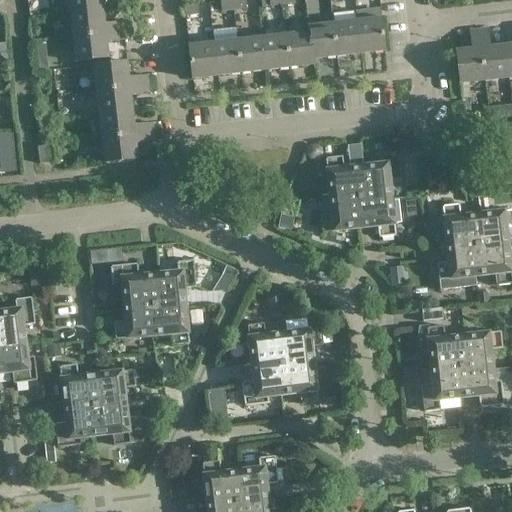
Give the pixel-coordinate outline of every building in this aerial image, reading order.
[(69,0),(71,13),(104,10),(103,0),(69,0)] [(234,10),(233,0),(220,2),(221,12),(234,10)] [(245,0),(232,0),(233,0),(234,10),(247,9),(245,0)] [(257,0),(258,8),(266,7),(264,0),(257,0)] [(185,16),(198,15),(197,4),(183,6),(185,16)] [(71,13),(73,37),(123,31),(122,22),(106,24),(104,10),(71,13)] [(384,51),(381,18),(356,21),(360,54),(384,51)] [(336,57),(360,54),(356,21),(332,24),(336,57)] [(336,57),(332,24),(308,26),(309,32),(312,59),(313,59),(336,57)] [(488,28),(479,29),(485,81),(509,79),(505,45),(491,47),(488,28)] [(470,30),(472,49),(456,51),(459,84),(485,81),(479,29),(470,30)] [(108,43),(124,41),(123,31),(73,37),(76,61),(109,57),(108,43)] [(313,65),(313,59),(312,59),(309,32),(285,35),(289,68),(313,65)] [(265,70),(289,68),(285,35),(262,38),(265,70)] [(262,38),(238,40),(242,73),(265,70),(262,38)] [(242,73),(238,40),(214,43),(218,76),(242,73)] [(193,79),(218,76),(214,43),(190,46),(193,79)] [(36,59),(37,71),(37,72),(38,72),(48,71),(48,70),(47,57),(36,59)] [(129,78),(127,64),(94,67),(97,91),(148,85),(147,76),(129,78)] [(97,91),(100,115),(133,111),(131,96),(149,94),(148,85),(97,91)] [(496,107),(488,108),(490,120),(497,118),(496,107)] [(68,112),(65,108),(59,113),(63,117),(68,112)] [(152,123),(134,126),(133,111),(100,115),(103,138),(153,133),(152,123)] [(0,133),(0,148),(14,147),(13,133),(0,133)] [(154,142),(153,133),(103,138),(105,163),(138,159),(137,144),(154,142)] [(37,147),(40,164),(55,162),(53,145),(37,147)] [(317,145),(309,145),(306,150),(306,155),(311,160),(318,159),(322,154),(321,148),(317,145)] [(363,167),(358,167),(362,197),(392,194),(390,181),(402,180),(399,152),(383,154),(384,164),(363,167)] [(362,197),(358,167),(345,169),(343,157),(326,159),(331,201),(362,197)] [(433,161),(420,174),(427,181),(440,169),(433,161)] [(440,193),(450,182),(443,176),(433,186),(440,193)] [(392,199),(392,194),(362,197),(365,228),(378,226),(380,238),(397,236),(395,223),(401,223),(398,199),(392,199)] [(362,197),(331,201),(333,214),(321,216),(323,233),(365,228),(362,197)] [(460,205),(442,207),(446,249),(448,249),(478,245),(475,215),(461,217),(460,205)] [(511,210),(475,215),(478,245),(509,242),(507,228),(511,227),(511,210)] [(281,214),(278,228),(292,231),(294,217),(281,214)] [(511,247),(510,248),(509,242),(478,245),(482,276),(495,274),(497,286),(511,284),(511,247)] [(478,245),(448,249),(449,262),(437,264),(441,291),(477,286),(475,276),(482,276),(478,245)] [(106,250),(107,264),(123,262),(121,248),(106,250)] [(176,262),(177,270),(150,273),(153,304),(187,301),(186,289),(196,288),(193,260),(176,262)] [(39,286),(50,284),(48,262),(36,264),(39,286)] [(150,273),(138,274),(137,264),(110,267),(112,286),(113,286),(113,284),(120,283),(122,307),(153,304),(150,273)] [(226,266),(222,276),(232,281),(238,271),(226,266)] [(389,268),(391,285),(404,284),(403,267),(389,268)] [(477,294),(478,305),(489,303),(488,292),(477,294)] [(281,297),(268,299),(270,318),(283,317),(281,297)] [(0,343),(26,340),(24,327),(36,325),(33,298),(15,300),(17,311),(0,312),(0,343)] [(190,334),(187,301),(153,304),(156,338),(171,336),(172,346),(189,345),(188,335),(190,334)] [(122,307),(124,322),(114,323),(115,340),(125,339),(126,341),(156,338),(153,304),(122,307)] [(469,306),(461,307),(462,315),(470,314),(469,306)] [(443,320),(442,308),(422,310),(423,322),(443,320)] [(284,364),(280,334),(267,336),(265,324),(248,326),(253,368),(284,364)] [(422,339),(420,339),(420,344),(422,344),(423,348),(425,353),(430,352),(432,370),(463,367),(459,337),(446,338),(444,327),(427,328),(427,329),(422,329),(422,334),(422,339)] [(284,364),(314,361),(312,347),(324,346),(322,329),(280,334),(284,364)] [(501,332),(459,337),(463,367),(493,364),(491,350),(503,349),(501,332)] [(192,349),(198,352),(200,353),(205,343),(203,341),(197,338),(192,349)] [(28,359),(26,340),(0,343),(0,373),(13,372),(14,384),(38,381),(35,358),(28,359)] [(105,343),(94,345),(96,359),(107,358),(105,343)] [(47,345),(48,359),(61,357),(59,344),(47,345)] [(314,361),(284,364),(287,395),(300,393),(302,405),(319,403),(314,361)] [(284,364),(253,368),(255,381),(243,383),(246,407),(270,404),(269,397),(287,395),(284,364)] [(493,364),(463,367),(466,397),(479,396),(481,408),(505,405),(502,382),(495,382),(493,364)] [(96,406),(93,375),(79,377),(78,365),(61,367),(66,410),(96,406)] [(404,382),(418,380),(416,367),(403,368),(404,382)] [(463,367),(432,370),(434,384),(422,385),(425,412),(441,410),(440,400),(466,397),(463,367)] [(96,406),(127,402),(125,389),(137,387),(135,371),(93,375),(96,406)] [(127,402),(96,406),(100,436),(113,434),(115,446),(132,444),(127,404),(127,402)] [(96,406),(66,410),(68,423),(56,424),(59,448),(83,445),(82,438),(100,436),(96,406)] [(163,425),(161,409),(150,410),(152,426),(163,425)] [(227,419),(226,410),(210,412),(211,421),(227,419)] [(56,462),(53,441),(44,442),(46,463),(56,462)] [(283,447),(284,455),(291,460),(298,459),(296,445),(283,447)] [(185,468),(189,462),(188,455),(176,456),(178,469),(185,468)] [(260,469),(235,472),(239,502),(269,498),(267,485),(279,484),(276,457),(259,458),(260,469)] [(220,462),(203,464),(208,506),(239,502),(235,472),(221,473),(220,462)] [(270,511),(269,498),(239,502),(239,511),(270,511)] [(239,511),(239,502),(208,506),(208,511),(239,511)]
